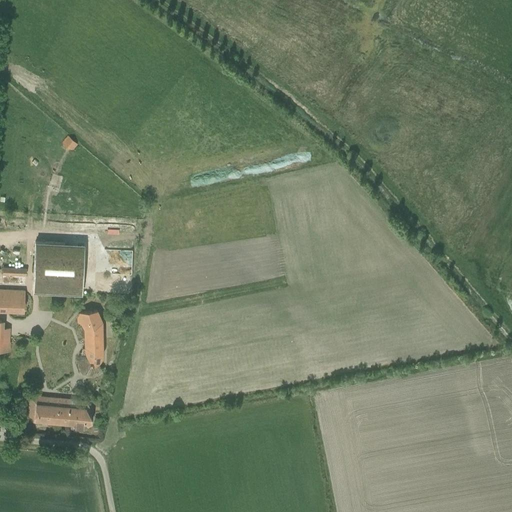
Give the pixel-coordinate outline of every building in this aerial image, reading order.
[(55,141),(65,150),(72,141),(61,133),(55,141)] [(33,293),(82,295),(84,242),(36,240),(33,293)] [(0,271),(19,273),(19,264),(0,263),(0,271)] [(25,289),(0,288),(0,311),(23,312),(25,289)] [(97,309),(79,312),(76,318),(77,321),(80,322),(83,328),(84,348),(82,349),(81,354),(79,354),(76,358),(77,364),(79,369),(81,373),(84,373),(87,375),(88,376),(90,376),(95,375),(98,373),(100,371),(102,369),(98,361),(101,359),(103,355),(102,320),(97,309)] [(4,320),(0,320),(0,350),(10,351),(10,342),(9,342),(10,328),(4,327),(4,320)] [(83,428),(91,422),(90,410),(86,399),(35,395),(28,399),(27,415),(33,418),(34,420),(73,424),(74,427),(83,428)]
